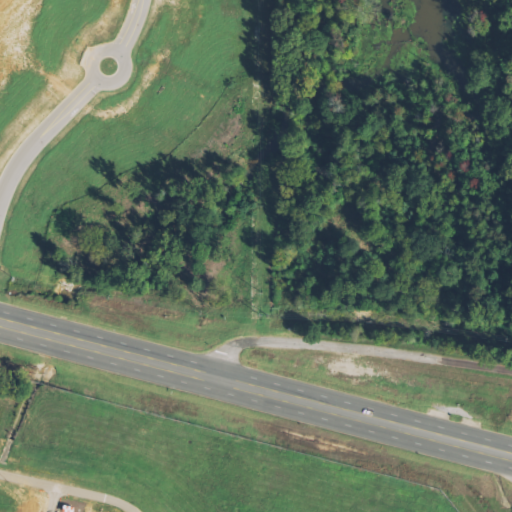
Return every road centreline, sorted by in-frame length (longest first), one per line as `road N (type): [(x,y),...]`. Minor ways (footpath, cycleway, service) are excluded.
road 1 (primary): [(511,455),(0,322)]
road 2 (residential): [(215,379),(224,353),(248,341),(511,370)]
road 3 (residential): [(134,0),(118,44),(22,151),(0,188)]
